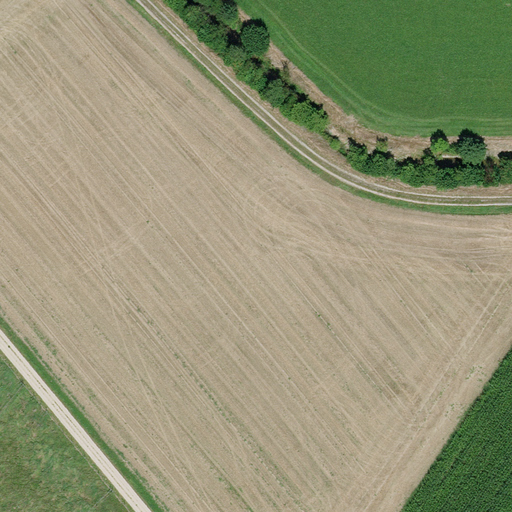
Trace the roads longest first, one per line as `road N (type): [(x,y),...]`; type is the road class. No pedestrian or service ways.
road 1 (track): [(511,203),(401,199),(312,159),(137,0)]
road 2 (track): [(139,511),(0,349)]
